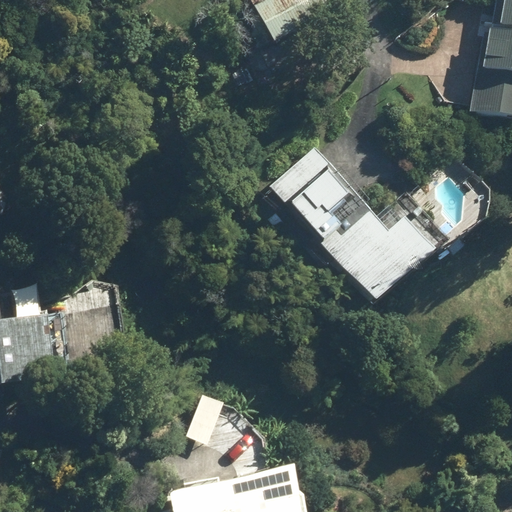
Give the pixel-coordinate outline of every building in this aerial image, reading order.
[(248,0),(272,47),(327,19),(316,0),(248,0)] [(482,34),(468,117),(511,124),(511,0),(492,0),(487,35),(482,34)] [(314,149),(268,189),(311,238),(301,247),(332,282),(342,273),(372,308),(434,255),(404,220),(388,235),(314,149)] [(0,393),(55,387),(47,324),(0,330),(0,393)] [(200,401),(184,440),(206,449),(222,410),(200,401)] [(297,511),(291,474),(166,496),(166,497),(158,511),(297,511)]
